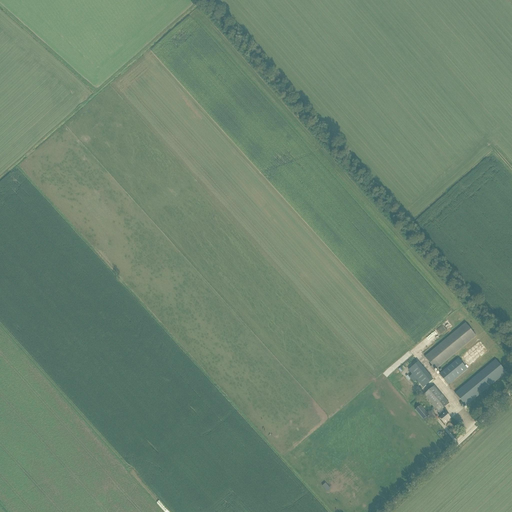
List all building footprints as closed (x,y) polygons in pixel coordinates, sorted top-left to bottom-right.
[(424,357),(432,366),(431,367),(434,371),(476,336),(465,323),(424,357)] [(458,358),(439,374),(448,385),(467,369),(458,358)] [(459,404),(463,408),(506,373),(495,359),(455,393),(462,402),(459,404)] [(408,370),(423,388),(433,380),(419,362),(408,370)] [(442,416),(440,418),(444,424),(451,418),(446,413),(445,413),(442,409),(449,404),(434,386),(424,395),(442,416)] [(415,410),(423,420),(429,416),(421,406),(415,410)]
